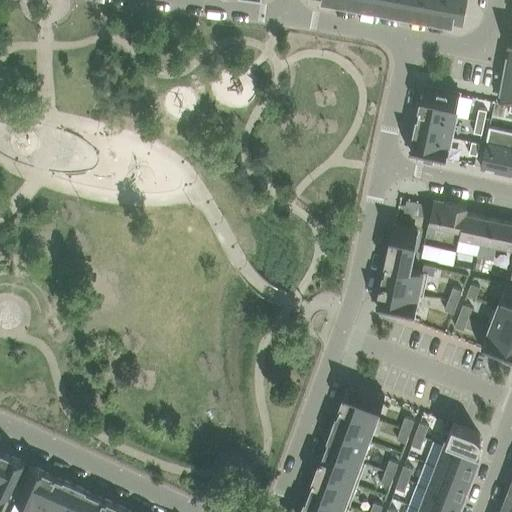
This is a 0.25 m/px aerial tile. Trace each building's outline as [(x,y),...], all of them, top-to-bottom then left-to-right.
[(399,10),(401,0),(378,0),(377,6),(399,10)] [(420,15),(422,0),(401,0),(399,10),(409,12),(409,13),(420,15)] [(441,18),(444,0),(422,0),(420,15),(430,17),(431,16),(441,18)] [(444,0),(441,18),(453,20),(453,18),(464,20),(467,0),(444,0)] [(511,73),(506,72),(504,85),(502,85),(500,93),(502,93),(502,98),(511,99),(511,73)] [(422,97),(420,107),(422,107),(455,114),(460,92),(450,90),(425,84),(422,97)] [(418,117),(416,127),(451,135),(455,114),(422,107),(420,117),(418,117)] [(480,107),(477,119),(485,120),(488,108),(480,107)] [(477,119),(475,130),(483,132),(485,120),(477,119)] [(511,128),(490,124),(482,165),(486,166),(486,167),(495,168),(509,171),(511,157),(511,128)] [(414,138),(411,150),(446,157),(451,135),(416,127),(416,128),(414,138)] [(473,139),(470,152),(478,153),(481,141),(473,139)] [(460,228),(465,204),(434,198),(427,234),(435,236),(438,224),(460,228)] [(460,228),(458,237),(460,237),(481,242),(479,255),(487,257),(495,216),(467,210),(468,205),(465,204),(460,228)] [(511,219),(495,216),(487,257),(495,258),(497,245),(511,248),(511,219)] [(387,263),(388,264),(389,262),(410,267),(410,266),(418,229),(395,224),(387,263)] [(443,246),(441,259),(453,262),(456,249),(443,246)] [(423,269),(410,266),(410,267),(389,262),(388,264),(386,273),(385,273),(382,283),(420,291),(419,292),(424,293),(429,272),(429,270),(423,269)] [(435,273),(437,264),(425,262),(423,269),(429,270),(429,272),(435,273)] [(468,293),(477,296),(481,285),(472,282),(468,293)] [(415,313),(419,292),(420,291),(382,283),(378,305),(415,313)] [(511,285),(506,284),(498,305),(511,309),(511,285)] [(463,288),(454,285),(450,296),(459,300),(463,288)] [(454,311),(459,300),(450,296),(445,307),(454,311)] [(473,305),(464,302),(460,313),(469,316),(473,305)] [(511,309),(498,305),(491,325),(511,333),(511,309)] [(465,328),(469,316),(460,313),(456,324),(465,328)] [(511,333),(491,325),(482,346),(511,357),(511,333)] [(341,404),(343,405),(343,404),(377,417),(385,394),(350,381),(341,404)] [(369,438),(377,417),(343,404),(343,405),(339,414),(338,414),(334,425),(369,438)] [(406,414),(402,426),(411,429),(415,418),(406,414)] [(421,420),(416,432),(425,435),(430,424),(421,420)] [(454,420),(445,443),(479,456),(482,446),(483,444),(483,441),(483,438),(482,436),(481,433),(479,431),(477,430),(475,428),(454,420)] [(362,458),(369,438),(334,425),(329,436),(331,436),(327,447),(361,460),(362,458)] [(407,440),(411,429),(402,426),(398,437),(407,440)] [(421,446),(425,435),(416,432),(412,443),(421,446)] [(471,477),(479,456),(445,443),(437,464),(471,477)] [(366,460),(362,458),(361,460),(327,447),(324,457),(322,456),(318,468),(358,483),(366,460)] [(26,459),(13,453),(1,448),(0,450),(0,489),(10,494),(26,459)] [(390,457),(386,469),(395,472),(399,461),(390,457)] [(40,508),(55,475),(55,473),(46,468),(33,463),(17,497),(40,508)] [(405,463),(401,474),(410,478),(414,467),(405,463)] [(471,477),(437,464),(429,485),(462,498),(471,477)] [(350,504),(358,483),(318,468),(314,479),(315,479),(312,490),(350,504)] [(391,483),(395,472),(386,469),(382,480),(391,483)] [(49,511),(61,511),(76,482),(65,478),(65,479),(56,475),(56,473),(55,473),(55,475),(40,508),(49,511)] [(405,489),(410,478),(401,474),(396,486),(405,489)] [(86,511),(95,493),(85,489),(86,487),(76,482),(61,511),(86,511)] [(434,511),(457,511),(462,498),(429,485),(421,507),(434,511)] [(511,486),(503,506),(511,508),(511,486)] [(347,511),(350,504),(312,490),(308,500),(306,499),(302,510),(306,511),(347,511)] [(111,511),(117,501),(106,496),(105,498),(95,493),(86,511),(111,511)] [(375,500),(370,511),(372,511),(380,511),(384,503),(375,500)] [(136,511),(127,508),(127,506),(117,501),(111,511),(136,511)]
